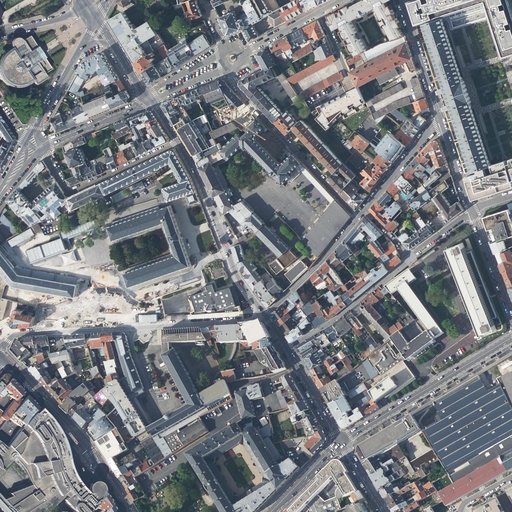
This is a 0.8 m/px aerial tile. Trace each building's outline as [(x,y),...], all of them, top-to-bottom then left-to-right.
[(117,32),(135,62),(165,44),(150,21),(161,14),(162,16),(170,11),(174,9),(171,0),(142,0),(110,20),(117,32)] [(128,1),(128,0),(117,0),(116,2),(123,6),(128,9),(135,5),(128,1)] [(186,13),(190,21),(202,16),(197,6),(197,2),(196,0),(192,0),(188,2),(190,8),(189,9),(190,11),(186,13)] [(227,36),(242,29),(248,26),(245,20),(258,13),(251,0),(211,0),(212,1),(214,7),(227,2),(226,0),(241,0),(242,1),(240,4),(243,5),(247,13),(237,18),(234,11),(219,17),(227,36)] [(267,11),(262,0),(251,0),(258,13),(261,19),(269,15),(276,27),(281,25),(286,22),(280,8),(273,12),(272,11),(271,11),(270,10),(268,10),(267,11)] [(292,0),(293,1),(280,8),(286,22),(295,17),(305,12),(300,0),(292,0)] [(300,0),(305,12),(306,12),(312,9),(319,5),(316,0),(300,0)] [(385,25),(392,40),(404,37),(399,29),(401,27),(397,19),(396,19),(395,17),(394,15),(395,14),(390,6),(388,7),(386,3),(392,0),(363,0),(350,7),(349,5),(341,10),(341,11),(340,12),(338,13),(337,12),(328,16),(330,19),(328,20),(331,26),(332,25),(334,30),(341,26),(343,30),(340,32),(345,40),(346,40),(347,42),(348,44),(347,44),(352,53),(354,52),(356,56),(360,54),(366,51),(359,38),(357,39),(355,35),(357,34),(351,21),(359,17),(362,16),(363,16),(365,15),(364,14),(368,12),(375,8),(382,21),(384,20),(387,24),(385,25)] [(511,10),(511,5),(510,0),(412,0),(409,1),(409,6),(411,6),(412,8),(415,15),(412,15),(415,24),(449,13),(453,28),(488,17),(486,11),(488,10),(503,55),(511,52),(511,13),(511,11),(511,10)] [(252,24),(261,19),(258,13),(245,20),(248,26),(242,29),(249,42),(254,39),(259,37),(252,24)] [(471,106),(467,91),(462,77),(455,54),(444,22),(443,18),(424,24),(448,97),(472,171),(477,170),(491,165),(489,161),(471,106)] [(303,28),(309,40),(310,42),(311,44),(325,37),(317,20),(310,24),(303,28)] [(447,21),(444,22),(455,54),(462,77),(465,76),(463,68),(451,32),(447,21)] [(294,48),(309,40),(303,28),(294,33),(288,36),(294,47),(294,48)] [(189,44),(186,40),(180,43),(170,49),(169,47),(170,46),(167,43),(165,44),(171,55),(177,67),(211,45),(204,34),(189,44)] [(290,49),(294,47),(288,36),(279,41),(271,45),(275,52),(282,48),(287,58),(288,60),(292,58),(291,55),(292,54),(293,53),(290,49)] [(362,59),(365,64),(368,62),(407,43),(405,36),(404,37),(392,40),(388,41),(383,43),(380,44),(375,46),(371,49),(366,51),(360,54),(362,59)] [(13,40),(12,40),(12,41),(11,41),(11,43),(11,45),(11,46),(11,48),(7,51),(4,53),(2,55),(1,56),(0,58),(0,79),(1,81),(4,83),(5,85),(7,86),(8,86),(12,88),(14,88),(16,88),(19,88),(21,88),(22,87),(25,87),(27,85),(29,84),(30,83),(32,81),(35,85),(37,83),(46,78),(44,76),(43,74),(50,69),(43,59),(43,58),(47,55),(43,50),(40,46),(37,48),(36,47),(36,48),(28,37),(21,41),(19,40),(16,39),(14,39),(13,40)] [(311,44),(315,50),(328,43),(327,41),(326,38),(325,37),(311,44)] [(317,53),(320,61),(323,60),(326,58),(333,55),(330,48),(328,43),(318,48),(320,51),(317,53)] [(410,71),(415,69),(413,63),(407,43),(368,62),(365,64),(351,72),(350,72),(354,80),(358,87),(376,77),(380,85),(398,75),(395,67),(405,62),(410,71)] [(158,48),(164,59),(171,55),(165,44),(158,48)] [(297,52),(297,53),(300,58),(306,55),(310,53),(315,50),(311,44),(297,52)] [(276,64),(266,48),(260,51),(255,54),(260,63),(261,65),(264,70),(272,66),(276,64)] [(285,60),(287,58),(282,48),(275,52),(277,57),(285,60)] [(155,54),(153,51),(135,62),(142,73),(155,65),(150,57),(151,57),(155,54)] [(83,91),(80,92),(78,91),(85,77),(89,79),(93,74),(98,71),(107,85),(109,84),(112,83),(119,79),(111,66),(103,53),(101,53),(81,65),(68,90),(82,97),(85,95),(83,91)] [(353,63),(362,59),(360,54),(356,56),(346,61),(348,66),(353,63)] [(170,67),(167,69),(169,72),(177,67),(171,55),(164,59),(159,63),(160,65),(160,64),(162,66),(164,64),(165,62),(166,61),(170,67)] [(333,55),(326,58),(330,64),(333,62),(335,60),(333,55)] [(156,67),(160,65),(159,63),(155,65),(142,73),(148,84),(150,84),(162,77),(156,67)] [(264,111),(274,122),(283,114),(259,88),(259,85),(277,77),(272,66),(264,70),(262,70),(255,74),(241,80),(240,85),(258,105),(264,111)] [(292,67),(282,71),(283,73),(287,79),(290,77),(293,76),(296,74),(293,69),(292,67)] [(283,73),(277,77),(294,103),(300,100),(283,73)] [(425,99),(418,78),(411,80),(418,101),(425,99)] [(112,83),(118,95),(126,91),(123,85),(119,79),(112,83)] [(203,108),(227,98),(219,82),(219,80),(213,83),(201,88),(204,93),(199,95),(202,101),(200,102),(203,108)] [(237,107),(244,103),(235,94),(222,80),(221,81),(219,82),(227,98),(231,106),(233,105),(237,107)] [(365,101),(368,107),(403,89),(400,83),(365,101)] [(112,91),(109,84),(107,85),(104,86),(108,94),(110,98),(115,96),(117,95),(114,91),(112,91)] [(364,100),(358,87),(351,91),(349,92),(350,94),(334,103),(319,110),(330,122),(335,116),(364,100)] [(199,99),(200,102),(202,101),(199,95),(204,93),(201,88),(198,89),(186,94),(179,97),(184,106),(190,103),(199,99)] [(116,98),(115,96),(110,98),(114,108),(117,107),(128,102),(130,97),(126,91),(118,95),(119,97),(116,98)] [(108,94),(98,98),(103,113),(111,109),(114,108),(110,98),(108,94)] [(187,110),(184,106),(179,97),(164,103),(162,106),(170,118),(179,114),(182,119),(184,118),(188,123),(193,121),(187,110)] [(84,104),(84,105),(85,108),(90,118),(103,113),(98,98),(84,104)] [(371,115),(374,120),(386,114),(390,112),(396,109),(399,108),(410,104),(408,98),(395,102),(371,115)] [(418,112),(420,111),(428,109),(426,103),(425,99),(418,101),(414,102),(418,112)] [(257,117),(244,103),(237,107),(233,109),(230,111),(246,127),(257,117)] [(77,109),(72,111),(78,123),(85,120),(90,118),(85,108),(84,105),(80,107),(79,106),(76,107),(77,109)] [(471,106),(489,161),(493,159),(485,135),(475,105),(471,106)] [(404,129),(413,137),(417,132),(420,128),(413,123),(396,109),(390,112),(401,120),(402,119),(407,122),(404,125),(401,123),(399,126),(404,129)] [(72,110),(61,116),(67,127),(73,125),(78,123),(72,111),(72,110)] [(128,119),(132,128),(145,122),(146,123),(156,119),(153,113),(151,110),(149,110),(143,113),(128,119)] [(330,122),(319,110),(313,115),(325,127),(330,122)] [(287,111),(283,114),(274,122),(286,135),(293,128),(298,123),(287,111)] [(174,124),(182,119),(179,114),(170,118),(172,121),(174,124)] [(211,147),(214,145),(218,144),(215,138),(212,132),(213,131),(206,114),(193,121),(188,123),(192,130),(181,135),(184,139),(186,143),(191,151),(193,156),(201,152),(202,151),(200,148),(203,146),(199,139),(201,138),(196,128),(201,126),(211,147)] [(387,116),(386,114),(374,120),(380,125),(387,116)] [(52,122),(57,131),(67,127),(61,116),(61,115),(59,115),(54,118),(53,118),(51,121),(52,122)] [(419,116),(413,123),(420,128),(424,123),(426,121),(419,116)] [(292,172),(295,168),(301,163),(290,151),(288,154),(287,155),(289,157),(284,162),(279,162),(269,152),(257,139),(256,135),(262,129),(265,132),(267,132),(269,129),(257,117),(248,126),(244,129),(247,133),(243,137),(239,134),(227,144),(224,141),(218,145),(221,150),(197,162),(199,167),(206,181),(216,200),(220,207),(224,215),(231,211),(243,223),(240,227),(244,230),(247,227),(248,228),(250,228),(251,228),(255,231),(247,237),(248,239),(254,235),(257,233),(265,224),(243,201),(234,205),(229,197),(233,195),(218,165),(228,160),(243,146),(246,149),(248,148),(271,171),(270,172),(275,176),(274,177),(282,185),(287,180),(294,174),(292,172)] [(0,134),(5,142),(6,143),(13,139),(0,119),(0,134)] [(130,129),(132,128),(128,119),(122,121),(116,124),(119,130),(114,133),(117,139),(131,131),(130,129)] [(156,119),(146,123),(148,128),(159,123),(157,120),(156,119)] [(306,142),(307,144),(315,136),(301,121),(298,123),(293,128),(295,130),(306,142)] [(132,137),(134,141),(142,137),(143,136),(140,129),(145,126),(146,129),(148,128),(146,123),(145,122),(132,128),(136,135),(132,137)] [(223,127),(213,131),(212,132),(215,138),(238,127),(233,122),(223,127)] [(160,125),(159,123),(148,128),(151,132),(154,139),(165,133),(164,131),(160,125)] [(400,132),(395,137),(398,140),(399,140),(402,137),(409,143),(411,139),(413,137),(404,129),(401,133),(400,132)] [(150,138),(144,140),(150,150),(159,146),(154,139),(151,132),(148,134),(150,138)] [(165,133),(154,139),(159,146),(169,142),(169,140),(168,137),(165,133)] [(400,153),(406,146),(399,140),(398,140),(395,137),(391,134),(379,150),(382,152),(394,162),(400,153)] [(359,135),(352,143),(354,144),(363,152),(370,143),(359,135)] [(87,143),(84,136),(72,142),(75,148),(79,146),(87,143)] [(314,151),(322,159),(329,152),(315,136),(307,144),(314,151)] [(133,144),(139,156),(150,150),(144,140),(142,137),(134,141),(126,144),(125,142),(120,145),(122,150),(127,147),(133,144)] [(407,145),(409,143),(402,137),(399,140),(406,146),(407,145)] [(0,173),(11,153),(10,153),(13,149),(16,143),(13,139),(6,143),(5,142),(1,144),(0,146),(0,173)] [(348,151),(354,144),(352,143),(348,140),(343,146),(348,151)] [(425,154),(441,148),(438,140),(431,142),(423,152),(425,154)] [(71,169),(72,168),(79,165),(85,163),(79,146),(75,148),(72,142),(63,147),(67,159),(71,169)] [(202,154),(201,152),(193,156),(194,158),(197,162),(221,150),(218,145),(218,144),(214,145),(216,147),(202,154)] [(111,157),(107,159),(108,162),(111,169),(116,167),(118,166),(114,155),(113,153),(110,146),(108,147),(111,157)] [(432,155),(434,160),(444,156),(441,148),(425,154),(427,156),(432,155)] [(104,196),(108,194),(162,168),(162,167),(171,162),(173,165),(182,181),(164,188),(169,201),(185,196),(189,205),(200,202),(197,195),(191,178),(189,175),(182,162),(180,158),(175,149),(173,149),(99,185),(104,196)] [(123,151),(114,155),(118,166),(123,163),(128,161),(125,155),(123,151)] [(342,165),(329,152),(322,159),(328,166),(334,173),(342,165)] [(375,161),(378,164),(387,170),(391,166),(394,162),(382,152),(375,161)] [(430,159),(427,156),(425,154),(423,152),(417,158),(427,169),(430,166),(427,163),(430,159)] [(102,165),(108,162),(107,159),(106,157),(105,154),(85,163),(79,165),(86,180),(94,176),(102,173),(101,170),(103,170),(104,169),(102,165)] [(432,169),(430,166),(427,169),(432,174),(436,169),(438,168),(447,165),(444,156),(434,160),(435,165),(432,169)] [(424,172),(427,169),(417,158),(415,160),(411,164),(426,181),(429,177),(424,172)] [(478,173),(507,164),(506,160),(491,165),(477,170),(478,173)] [(72,211),(68,199),(51,173),(43,161),(40,161),(8,200),(31,226),(38,224),(47,221),(73,214),(72,211)] [(478,173),(466,177),(473,200),(511,187),(511,162),(511,163),(507,164),(478,173)] [(355,177),(356,176),(343,164),(342,165),(334,173),(328,179),(334,186),(340,192),(349,183),(353,179),(355,177)] [(369,165),(365,168),(379,181),(382,177),(383,175),(387,170),(378,164),(375,168),(375,169),(373,169),(373,168),(369,165)] [(415,174),(423,184),(426,181),(411,164),(409,167),(406,170),(412,177),(415,174)] [(71,186),(86,180),(79,165),(72,168),(74,173),(75,176),(66,180),(69,185),(71,186)] [(439,173),(448,169),(447,165),(438,168),(436,169),(432,174),(429,177),(426,181),(423,184),(422,185),(433,199),(441,193),(453,185),(450,176),(432,190),(429,186),(441,175),(439,173)] [(362,183),(364,185),(371,191),(375,186),(379,181),(365,168),(364,167),(363,169),(361,171),(365,175),(367,175),(368,176),(368,177),(362,183)] [(109,196),(163,170),(162,168),(108,194),(109,196)] [(299,173),(295,168),(292,172),(294,174),(287,180),(289,182),(299,173)] [(414,179),(412,177),(406,170),(404,172),(402,174),(411,185),(412,186),(415,184),(412,181),(414,179)] [(309,171),(305,175),(323,195),(334,206),(338,202),(333,196),(325,188),(309,171)] [(407,189),(411,185),(402,174),(399,178),(395,182),(400,188),(409,198),(414,193),(416,191),(415,189),(411,193),(407,189)] [(349,183),(340,192),(344,196),(348,201),(356,193),(357,192),(361,188),(362,187),(360,186),(356,185),(357,182),(353,179),(349,183)] [(396,193),(400,188),(395,182),(391,187),(387,191),(392,197),(395,201),(397,204),(399,202),(398,200),(398,196),(396,193)] [(104,196),(99,185),(93,187),(70,197),(68,199),(72,211),(75,209),(104,196)] [(362,187),(361,188),(366,192),(369,194),(371,191),(364,185),(362,187)] [(411,200),(409,198),(408,200),(412,206),(416,211),(425,204),(433,199),(422,185),(421,186),(416,191),(414,193),(418,198),(412,202),(411,200)] [(385,205),(392,197),(387,191),(382,196),(378,200),(384,207),(392,216),(393,217),(400,208),(401,208),(397,204),(395,201),(388,209),(385,205)] [(358,195),(356,193),(348,201),(355,209),(357,209),(363,201),(369,194),(366,192),(363,196),(362,195),(361,194),(359,194),(358,195)] [(451,207),(441,193),(433,199),(441,209),(449,221),(463,211),(458,203),(451,207)] [(376,216),(379,212),(382,209),(384,207),(378,200),(370,209),(371,211),(376,216)] [(405,213),(412,206),(408,200),(404,204),(401,208),(400,208),(405,213)] [(339,203),(325,221),(330,225),(329,226),(337,234),(351,216),(339,203)] [(493,241),(490,242),(492,247),(495,254),(500,252),(510,248),(511,247),(511,203),(510,204),(511,208),(487,216),(489,223),(492,232),(490,232),(491,236),(493,241)] [(171,206),(108,228),(113,241),(164,223),(176,256),(124,274),(129,287),(192,266),(181,235),(171,206)] [(382,215),(379,212),(376,216),(392,232),(400,224),(396,220),(394,223),(390,219),(392,216),(384,207),(382,209),(385,212),(382,215)] [(444,225),(449,221),(441,209),(440,209),(439,211),(438,212),(438,213),(437,214),(438,215),(444,225)] [(1,212),(0,213),(0,220),(14,236),(20,233),(1,212)] [(422,228),(418,232),(423,240),(433,233),(424,222),(417,212),(412,215),(413,217),(414,217),(422,228)] [(355,228),(359,232),(370,221),(366,217),(364,217),(359,223),(355,228)] [(425,221),(424,222),(433,233),(437,230),(431,222),(430,221),(429,220),(427,220),(425,221)] [(319,258),(337,234),(329,226),(330,225),(325,221),(323,223),(324,223),(306,245),(319,258)] [(367,232),(364,236),(365,236),(365,237),(376,227),(370,221),(359,232),(361,234),(365,230),(367,232)] [(59,232),(61,239),(26,250),(30,263),(69,251),(67,246),(70,245),(68,238),(93,230),(90,222),(59,232)] [(123,271),(124,274),(176,256),(164,223),(113,241),(114,244),(163,227),(172,253),(123,271)] [(42,231),(38,224),(31,226),(35,234),(42,231)] [(254,235),(274,260),(275,261),(269,265),(277,275),(282,270),(298,257),(265,224),(257,233),(254,235)] [(405,233),(398,238),(408,249),(410,249),(423,240),(418,232),(413,226),(412,227),(411,229),(413,232),(415,232),(416,232),(416,233),(410,237),(407,233),(405,233)] [(369,240),(373,243),(376,240),(383,234),(376,227),(365,237),(367,238),(370,235),(373,239),(371,240),(370,239),(369,240)] [(11,248),(34,235),(30,228),(8,241),(11,248)] [(361,240),(365,236),(364,236),(361,234),(359,232),(355,228),(345,240),(353,252),(356,256),(361,252),(358,248),(357,249),(353,244),(354,242),(355,243),(359,239),(361,240)] [(342,261),(353,252),(345,240),(334,252),(342,261)] [(382,248),(376,240),(373,243),(369,246),(378,257),(394,245),(391,242),(382,248)] [(447,249),(481,335),(481,334),(482,336),(485,335),(485,333),(496,329),(492,318),(496,317),(471,251),(466,253),(462,243),(447,249)] [(0,318),(3,320),(5,313),(5,312),(8,300),(3,298),(6,287),(11,283),(15,286),(16,286),(18,287),(73,296),(76,297),(78,285),(25,276),(0,245),(0,244),(0,318)] [(266,307),(267,307),(268,307),(276,300),(278,298),(275,295),(281,290),(281,289),(271,279),(265,283),(263,279),(258,274),(256,270),(257,269),(254,265),(250,259),(245,260),(240,244),(231,247),(233,252),(236,260),(237,263),(238,267),(239,270),(240,271),(240,272),(244,271),(245,272),(247,274),(248,283),(252,288),(258,288),(259,289),(262,294),(263,294),(264,296),(261,301),(266,307)] [(394,245),(378,257),(379,259),(383,263),(390,271),(401,262),(398,255),(390,261),(387,256),(396,249),(394,245)] [(511,250),(511,251),(510,248),(500,252),(495,254),(497,259),(499,265),(504,263),(511,260),(511,250)] [(65,266),(77,261),(73,250),(61,255),(65,266)] [(344,265),(342,261),(334,252),(327,261),(334,270),(336,268),(335,266),(338,263),(341,267),(344,265)] [(292,284),(309,269),(301,260),(285,275),(292,284)] [(511,260),(504,263),(499,265),(502,273),(511,269),(511,260)] [(336,281),(332,284),(337,290),(340,287),(344,285),(334,270),(327,261),(325,263),(321,268),(326,275),(329,272),(336,281)] [(369,274),(375,283),(390,271),(383,263),(369,274)] [(326,275),(321,268),(317,271),(326,284),(331,290),(333,293),(334,292),(337,290),(332,284),(326,275)] [(344,285),(346,288),(350,285),(352,288),(355,286),(354,284),(357,281),(359,283),(360,282),(357,279),(365,273),(367,276),(369,274),(364,268),(353,276),(356,279),(352,282),(350,280),(344,285)] [(511,269),(502,273),(505,281),(511,278),(511,269)] [(397,356),(388,343),(387,344),(383,346),(373,354),(368,358),(378,375),(372,379),(364,384),(370,393),(373,399),(375,402),(380,399),(384,396),(385,398),(388,396),(389,395),(399,389),(398,387),(403,384),(403,385),(415,378),(415,377),(405,363),(404,363),(403,361),(406,359),(408,361),(411,358),(413,357),(417,354),(417,355),(418,356),(419,356),(433,346),(432,344),(435,341),(434,340),(444,333),(408,285),(416,279),(410,270),(403,274),(385,287),(390,293),(392,295),(398,290),(419,319),(416,321),(406,329),(393,338),(392,339),(401,353),(397,356)] [(317,290),(326,284),(317,271),(310,278),(316,286),(315,287),(317,290)] [(326,275),(332,284),(336,281),(329,272),(326,275)] [(365,273),(357,279),(360,282),(367,276),(365,273)] [(352,288),(348,291),(354,300),(375,283),(369,274),(367,276),(360,282),(359,283),(355,286),(352,288)] [(208,290),(191,296),(196,309),(197,312),(214,307),(213,305),(217,303),(219,310),(236,304),(230,287),(216,292),(213,284),(206,286),(208,290)] [(345,293),(341,296),(347,305),(354,300),(348,291),(346,288),(344,285),(340,287),(345,293)] [(387,295),(390,293),(385,287),(383,285),(378,289),(385,297),(393,305),(397,301),(394,297),(391,300),(387,295)] [(380,301),(385,297),(378,289),(373,294),(380,301)] [(289,306),(292,309),(296,305),(301,300),(299,295),(296,290),(292,294),(288,298),(293,303),(289,306)] [(317,300),(328,320),(335,314),(343,309),(333,293),(331,290),(317,300)] [(303,292),(299,295),(301,300),(305,304),(309,300),(303,292)] [(335,294),(334,292),(333,293),(343,309),(347,305),(341,296),(340,294),(337,296),(336,294),(335,294)] [(375,305),(380,301),(373,294),(361,304),(393,338),(406,329),(401,324),(391,331),(387,327),(389,325),(373,307),(375,305)] [(73,296),(73,305),(82,305),(79,297),(76,297),(73,296)] [(323,323),(328,320),(317,300),(314,296),(309,300),(305,304),(301,308),(307,315),(315,310),(323,323)] [(164,301),(164,311),(169,311),(169,313),(173,313),(173,305),(172,305),(172,301),(168,300),(168,301),(164,301)] [(305,304),(301,300),(296,305),(299,307),(293,312),(291,309),(277,322),(281,328),(285,332),(287,335),(307,316),(307,315),(301,308),(305,304)] [(275,319),(277,322),(291,309),(292,309),(289,306),(287,308),(285,306),(286,305),(284,303),(281,305),(271,314),(274,318),(275,319)] [(384,340),(387,344),(388,343),(392,339),(393,338),(361,304),(351,311),(362,325),(366,330),(369,327),(364,321),(358,315),(362,312),(375,325),(374,326),(387,338),(384,340)] [(34,313),(16,308),(12,323),(15,327),(20,327),(23,327),(33,326),(35,316),(33,316),(34,313)] [(357,330),(362,325),(351,311),(344,317),(349,324),(352,322),(355,327),(353,329),(358,336),(361,334),(358,330),(357,330)] [(157,314),(136,315),(136,323),(157,322),(157,314)] [(315,329),(307,316),(287,335),(286,336),(290,341),(293,342),(297,339),(312,330),(315,329)] [(352,328),(349,324),(344,317),(334,325),(341,338),(352,328)] [(399,322),(401,324),(406,329),(416,321),(411,317),(404,322),(402,320),(399,322)] [(257,337),(257,341),(270,340),(266,334),(264,329),(263,327),(260,325),(252,326),(242,327),(244,343),(251,342),(251,338),(257,337)] [(331,344),(341,338),(334,325),(328,329),(324,332),(331,344)] [(244,343),(242,327),(230,327),(221,328),(226,338),(226,344),(226,345),(244,343)] [(214,338),(213,338),(211,328),(206,329),(202,329),(204,336),(207,342),(211,348),(213,346),(212,343),(211,339),(214,338)] [(218,343),(221,342),(219,337),(217,328),(215,328),(211,328),(213,338),(216,337),(218,343)] [(226,338),(221,328),(219,328),(217,328),(219,337),(221,342),(221,344),(226,344),(226,338)] [(152,428),(149,431),(154,439),(156,442),(167,460),(173,455),(183,449),(209,433),(202,421),(181,435),(174,439),(177,443),(169,448),(164,439),(161,440),(159,437),(176,427),(207,409),(206,408),(231,395),(226,384),(226,383),(200,396),(176,351),(173,353),(172,344),(207,342),(204,336),(202,329),(164,331),(165,336),(166,356),(164,357),(190,406),(154,427),(152,428)] [(313,338),(317,344),(319,347),(321,350),(326,347),(331,344),(324,332),(319,335),(313,338)] [(361,339),(364,343),(371,337),(368,333),(361,339)] [(124,334),(114,334),(116,342),(117,347),(124,371),(135,366),(131,355),(127,340),(126,337),(124,334)] [(102,357),(107,356),(104,343),(102,335),(99,335),(90,336),(86,336),(91,353),(91,357),(93,361),(93,364),(97,363),(94,353),(93,352),(92,352),(92,350),(104,348),(104,350),(102,351),(101,353),(102,357)] [(105,335),(102,335),(104,343),(110,342),(108,335),(105,335)] [(87,354),(91,353),(86,336),(75,337),(66,337),(69,352),(70,356),(72,355),(71,350),(86,347),(87,350),(86,352),(87,354)] [(39,338),(35,338),(38,357),(43,355),(42,348),(49,347),(48,338),(47,337),(41,338),(39,338)] [(372,349),(370,351),(373,354),(383,346),(380,343),(378,345),(371,337),(364,343),(367,346),(369,345),(372,349)] [(34,354),(32,355),(34,358),(36,358),(38,357),(35,338),(26,339),(21,339),(28,350),(33,349),(34,354)] [(298,355),(312,347),(317,344),(313,338),(307,342),(295,349),(296,351),(298,355)] [(24,362),(32,355),(28,350),(21,339),(18,339),(17,340),(11,351),(12,352),(22,362),(25,366),(26,364),(24,362)] [(254,352),(255,352),(266,350),(274,348),(275,348),(271,341),(270,340),(257,341),(253,342),(254,352)] [(110,342),(104,343),(107,356),(108,362),(115,361),(111,343),(110,342)] [(314,350),(312,347),(298,355),(300,357),(302,361),(321,350),(319,347),(314,350)] [(327,349),(326,347),(321,350),(302,361),(304,364),(306,367),(320,358),(325,355),(323,352),(327,349)] [(255,352),(259,358),(269,357),(277,354),(276,351),(274,348),(266,350),(255,352)] [(348,348),(343,351),(347,357),(352,354),(348,348)] [(359,355),(363,362),(368,358),(373,354),(370,351),(368,348),(359,355)] [(337,354),(342,361),(347,357),(343,351),(338,354),(337,354)] [(52,362),(49,363),(46,365),(36,370),(34,368),(30,371),(33,374),(38,380),(40,382),(55,375),(60,372),(65,381),(67,379),(77,374),(75,370),(72,362),(70,356),(69,352),(62,353),(51,355),(52,362)] [(270,367),(274,374),(277,373),(286,370),(284,366),(279,357),(277,354),(269,357),(259,358),(263,366),(265,365),(267,368),(270,367)] [(325,355),(320,358),(306,367),(307,370),(309,373),(332,358),(330,356),(328,357),(326,354),(325,355)] [(34,367),(34,368),(36,370),(46,365),(45,360),(43,355),(38,357),(36,358),(37,362),(38,364),(34,367)] [(79,365),(93,361),(91,357),(78,361),(79,365)] [(325,365),(328,369),(334,366),(332,363),(335,361),(333,357),(332,358),(309,373),(311,376),(313,379),(314,379),(324,372),(321,368),(325,365)] [(341,361),(346,366),(351,362),(347,357),(342,361),(341,361)] [(364,366),(372,379),(378,375),(368,358),(363,362),(359,365),(355,368),(349,373),(353,378),(359,373),(359,372),(361,370),(363,368),(363,367),(364,366)] [(108,362),(105,362),(108,378),(117,375),(115,369),(117,368),(115,361),(108,362)] [(342,377),(349,373),(355,368),(351,362),(346,366),(343,368),(338,371),(342,377)] [(328,369),(332,376),(336,373),(338,372),(336,369),(337,369),(335,365),(334,366),(328,369)] [(135,366),(124,371),(125,372),(127,379),(125,379),(122,380),(120,381),(109,384),(110,386),(109,387),(108,388),(104,392),(111,401),(117,408),(135,439),(137,437),(148,431),(131,401),(135,399),(136,398),(145,393),(143,391),(144,390),(135,366)] [(90,371),(94,378),(99,374),(100,374),(98,367),(90,371)] [(226,384),(235,382),(233,371),(221,372),(222,373),(226,383),(226,384)] [(328,379),(324,372),(314,379),(317,384),(326,380),(328,379)] [(339,379),(336,373),(332,376),(329,378),(332,384),(339,379)] [(511,373),(502,378),(502,377),(497,380),(500,385),(488,393),(485,389),(478,377),(453,391),(434,403),(438,411),(437,412),(441,421),(437,423),(423,432),(454,485),(501,459),(500,458),(511,450),(511,439),(511,437),(511,436),(511,373)] [(60,384),(55,375),(40,382),(43,386),(48,391),(60,384)] [(120,381),(117,375),(108,378),(107,378),(104,380),(103,381),(109,387),(110,386),(109,384),(120,381)] [(282,386),(276,389),(278,393),(281,391),(296,385),(292,378),(290,375),(281,380),(285,387),(283,387),(282,386)] [(5,385),(10,379),(7,376),(5,376),(2,376),(0,378),(0,384),(3,387),(5,385)] [(332,384),(329,378),(328,379),(326,380),(317,384),(320,390),(332,384)] [(417,382),(415,378),(403,385),(403,384),(398,387),(399,389),(389,395),(391,399),(417,382)] [(6,390),(13,381),(12,381),(11,380),(10,379),(5,385),(3,387),(0,390),(0,396),(0,397),(7,391),(6,390)] [(69,382),(67,379),(65,381),(60,384),(48,391),(51,394),(53,396),(58,402),(72,391),(73,390),(68,384),(69,382)] [(14,383),(13,381),(6,390),(7,391),(10,394),(9,396),(15,401),(18,397),(22,392),(20,389),(19,388),(15,384),(14,383)] [(91,382),(86,386),(92,392),(85,399),(88,402),(82,408),(79,405),(70,414),(75,419),(97,398),(98,397),(99,396),(94,391),(97,388),(91,382)] [(285,466),(269,476),(273,483),(234,507),(204,459),(244,435),(249,431),(247,427),(252,423),(251,419),(256,417),(258,417),(256,412),(255,413),(251,402),(264,398),(260,384),(247,387),(248,390),(235,393),(242,421),(187,455),(221,511),(258,511),(274,496),(283,488),(293,477),(301,470),(296,464),(291,460),(285,466)] [(337,393),(332,384),(320,390),(323,395),(325,399),(337,393)] [(362,384),(356,387),(346,394),(350,399),(365,389),(362,384)] [(293,398),(294,402),(304,398),(301,393),(298,387),(296,385),(281,391),(285,398),(288,397),(290,400),(293,398)] [(84,401),(85,399),(92,392),(86,386),(81,390),(78,392),(67,402),(63,406),(61,407),(66,412),(69,415),(70,414),(79,405),(74,400),(74,399),(77,399),(80,397),(84,401)] [(73,392),(72,391),(58,402),(59,402),(61,404),(62,405),(63,406),(67,402),(66,401),(74,394),(73,392)] [(275,394),(282,411),(289,409),(288,405),(285,398),(281,391),(278,393),(275,394)] [(104,392),(99,396),(98,397),(106,406),(111,401),(104,392)] [(365,396),(368,402),(369,402),(373,399),(370,393),(365,396)] [(21,428),(37,408),(37,407),(36,406),(31,401),(30,400),(26,396),(23,399),(21,402),(19,405),(9,418),(21,428)] [(357,401),(361,407),(364,405),(368,402),(365,396),(357,401)] [(208,411),(209,413),(214,411),(233,400),(231,397),(208,411)] [(343,397),(329,405),(338,422),(351,417),(349,413),(353,411),(343,397)] [(98,399),(97,398),(75,419),(79,423),(85,429),(89,424),(94,417),(89,412),(99,403),(97,401),(98,399)] [(131,401),(148,431),(149,431),(152,428),(154,427),(136,398),(135,399),(131,401)] [(366,408),(364,405),(361,407),(359,408),(361,412),(365,418),(380,409),(377,404),(375,402),(373,399),(369,402),(371,405),(366,408)] [(0,419),(1,418),(6,421),(9,418),(19,405),(15,401),(5,414),(0,409),(0,419)] [(293,425),(295,425),(299,423),(298,420),(300,420),(299,417),(297,418),(296,416),(311,410),(308,405),(306,401),(289,409),(293,417),(292,417),(291,419),(293,425)] [(0,453),(0,470),(13,459),(16,461),(18,463),(21,466),(23,469),(25,474),(26,478),(30,485),(9,494),(12,496),(3,500),(14,511),(26,511),(73,480),(70,476),(75,471),(76,472),(79,471),(73,464),(67,457),(62,459),(61,453),(61,450),(59,446),(45,457),(39,450),(37,452),(31,447),(50,427),(46,422),(43,419),(46,417),(37,408),(21,428),(5,447),(0,453)] [(103,409),(94,417),(89,424),(91,426),(94,429),(107,417),(111,413),(110,412),(106,413),(103,409)] [(312,413),(311,410),(296,416),(297,418),(299,417),(302,416),(303,418),(300,420),(298,420),(299,423),(315,416),(312,413)] [(354,416),(351,417),(338,422),(340,425),(341,428),(346,429),(354,424),(365,418),(361,412),(356,415),(354,416)] [(305,437),(306,438),(323,431),(318,422),(315,416),(299,423),(295,425),(296,429),(303,427),(307,436),(306,436),(305,437)] [(107,417),(94,429),(88,434),(92,438),(97,444),(117,431),(118,430),(107,417)] [(421,430),(423,432),(437,423),(432,417),(423,422),(418,425),(421,430)] [(0,442),(5,447),(21,428),(9,418),(6,421),(0,428),(0,442)] [(244,435),(269,476),(285,466),(283,463),(285,461),(286,460),(283,456),(282,456),(281,456),(269,437),(272,435),(271,433),(273,432),(271,424),(261,430),(259,427),(256,429),(255,428),(253,428),(252,428),(251,428),(249,431),(244,435)] [(54,433),(50,427),(31,447),(37,452),(39,450),(54,434),(54,433)] [(178,430),(176,427),(159,437),(161,440),(164,439),(169,448),(177,443),(174,439),(181,435),(178,430)] [(129,450),(117,431),(97,444),(105,457),(109,463),(116,458),(129,450)] [(142,446),(144,449),(156,442),(154,439),(149,431),(148,431),(137,437),(142,446)] [(302,451),(310,460),(327,443),(327,438),(326,435),(323,431),(306,438),(297,438),(280,442),(283,450),(297,446),(299,445),(304,443),(307,446),(303,450),(302,451)] [(57,439),(54,434),(39,450),(45,457),(59,446),(59,444),(57,439)] [(151,460),(155,467),(167,460),(156,442),(144,449),(151,460)] [(371,477),(406,457),(399,445),(393,448),(398,457),(384,465),(380,459),(385,456),(383,454),(362,464),(366,470),(371,477)] [(511,450),(500,458),(501,459),(454,485),(438,495),(446,507),(467,495),(476,490),(494,480),(508,471),(509,472),(511,470),(511,450)] [(119,464),(116,458),(109,463),(112,467),(116,473),(136,461),(137,461),(133,455),(119,464)] [(402,466),(404,464),(405,464),(409,472),(408,473),(410,477),(415,474),(406,457),(371,477),(373,481),(379,490),(381,494),(397,485),(395,481),(405,475),(400,468),(402,467),(402,466)] [(151,460),(139,467),(144,474),(146,472),(149,471),(151,469),(155,467),(151,460)] [(301,460),(296,464),(301,470),(305,465),(301,460)] [(137,463),(136,461),(116,473),(118,476),(120,479),(133,471),(131,467),(137,463)] [(305,497),(303,494),(292,505),(294,507),(292,509),(290,511),(301,511),(302,511),(303,511),(308,507),(309,508),(311,510),(312,511),(338,511),(343,510),(338,501),(346,497),(358,492),(346,474),(348,473),(342,463),(333,463),(319,478),(321,480),(305,497)] [(140,476),(144,474),(139,467),(133,471),(120,479),(121,481),(124,487),(127,491),(137,485),(139,484),(136,478),(140,476)] [(421,479),(426,476),(422,470),(418,473),(421,479)] [(413,489),(417,496),(426,491),(424,487),(423,487),(419,480),(412,485),(385,500),(388,505),(391,511),(405,503),(401,496),(413,489)] [(95,482),(88,489),(88,490),(88,491),(90,493),(87,495),(85,492),(78,499),(83,505),(101,487),(100,487),(99,485),(99,484),(97,483),(96,482),(95,482)] [(400,489),(397,485),(381,494),(382,496),(385,500),(412,485),(411,483),(400,489)] [(406,502),(405,503),(391,511),(392,511),(400,511),(417,503),(436,492),(431,483),(424,487),(426,491),(417,496),(414,498),(416,501),(408,506),(406,502)] [(138,488),(137,485),(127,491),(130,496),(134,503),(139,500),(142,499),(139,494),(138,495),(135,490),(138,488)] [(473,511),(511,511),(511,485),(505,489),(507,492),(495,499),(473,511)] [(101,487),(83,505),(88,510),(90,508),(105,493),(103,491),(101,487)] [(80,488),(73,494),(78,499),(85,492),(80,488)] [(353,498),(357,505),(367,502),(363,496),(360,491),(358,492),(346,497),(348,500),(353,498)] [(106,495),(105,493),(90,508),(92,510),(95,507),(99,510),(97,511),(101,511),(111,503),(109,500),(106,495)] [(71,511),(86,511),(88,510),(83,505),(78,499),(73,494),(64,503),(72,511),(71,511)] [(0,509),(2,511),(14,511),(3,500),(0,496),(0,509)] [(372,511),(370,507),(367,502),(357,505),(353,506),(350,507),(351,511),(372,511)] [(116,511),(114,508),(111,503),(101,511),(116,511)] [(411,511),(420,507),(417,503),(400,511),(411,511)]
